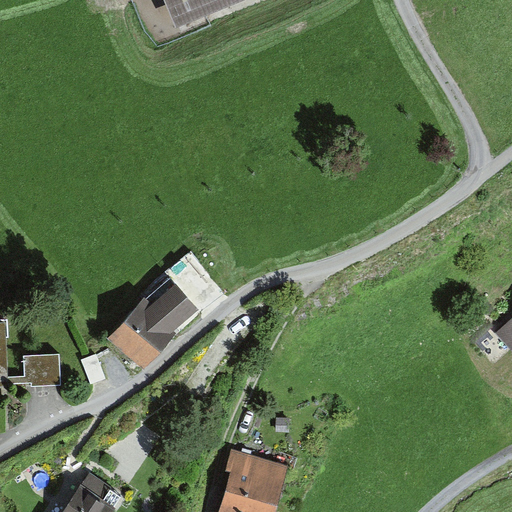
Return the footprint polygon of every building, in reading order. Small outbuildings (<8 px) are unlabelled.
[(164,0),(177,30),(248,0),(164,0)] [(197,306),(180,287),(148,314),(173,335),(197,306)] [(141,309),(114,343),(146,369),(173,335),(148,314),(141,309)] [(511,321),(501,331),(511,343),(511,341),(511,321)] [(0,384),(9,384),(9,378),(6,324),(0,323),(0,384)] [(96,354),(83,360),(92,384),(106,378),(96,354)] [(59,355),(23,357),(24,377),(9,378),(9,384),(31,383),(32,388),(60,387),(59,355)] [(289,418),(276,418),(276,432),(289,432),(289,418)] [(290,467),(232,450),(226,471),(232,472),(225,492),(277,509),(290,467)] [(90,474),(65,511),(116,511),(117,510),(103,501),(111,488),(90,474)] [(276,511),(277,509),(225,492),(218,511),(276,511)]
